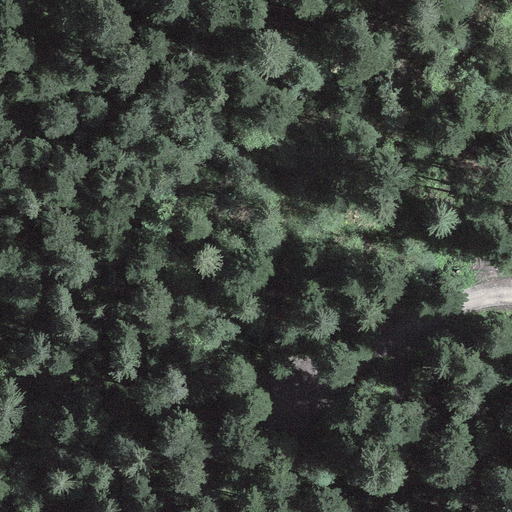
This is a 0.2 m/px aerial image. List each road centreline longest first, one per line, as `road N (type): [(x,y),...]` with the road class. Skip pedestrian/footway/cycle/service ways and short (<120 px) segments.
road 1 (track): [(197,0),(245,126),(207,252),(222,384),(243,416),(432,511)]
road 2 (track): [(243,416),(302,404),(371,350),(427,320),(511,299)]
